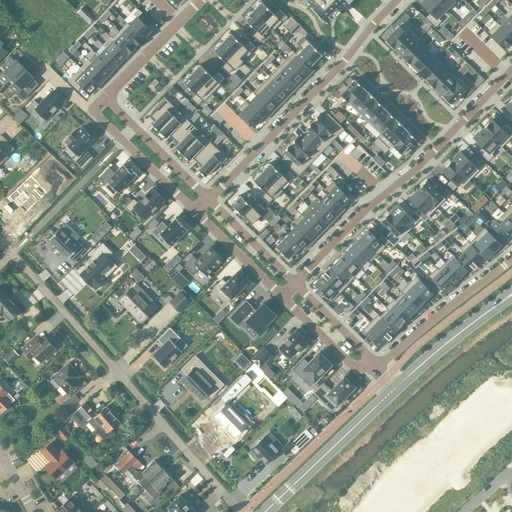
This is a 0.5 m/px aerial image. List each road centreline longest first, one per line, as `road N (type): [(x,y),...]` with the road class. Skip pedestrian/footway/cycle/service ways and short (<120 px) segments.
road 1 (unclassified): [(239,511),(0,239)]
road 2 (residential): [(293,283),(511,69)]
road 3 (residential): [(396,0),(207,199)]
road 4 (secondary): [(265,511),(394,388)]
road 5 (residential): [(511,257),(374,369)]
road 6 (residential): [(511,392),(386,511)]
road 7 (secondary): [(394,388),(511,294)]
road 8 (residential): [(281,295),(359,370),(374,369)]
road 9 (residential): [(195,211),(281,295)]
road 10 (residential): [(293,283),(207,199)]
